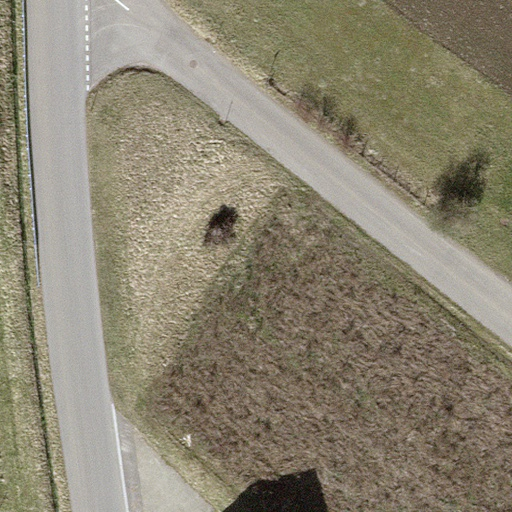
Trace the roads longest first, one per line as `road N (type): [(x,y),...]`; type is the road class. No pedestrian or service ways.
road 1 (tertiary): [(100,511),(66,266),(56,0)]
road 2 (unclassified): [(511,312),(119,0)]
